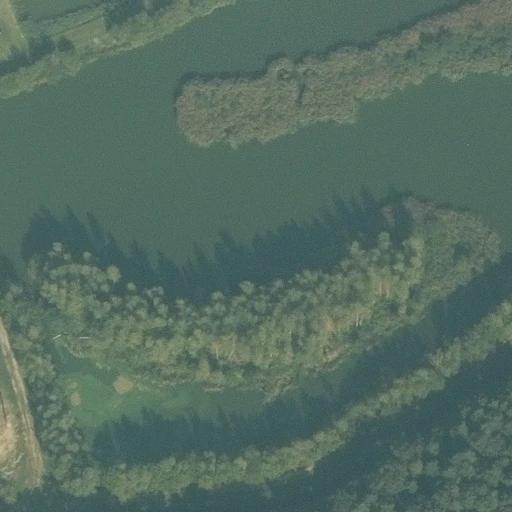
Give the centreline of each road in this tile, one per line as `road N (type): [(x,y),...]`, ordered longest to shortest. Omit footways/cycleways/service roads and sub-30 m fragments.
road 1 (track): [(511,341),(314,473),(85,511)]
road 2 (track): [(330,511),(511,386)]
road 3 (track): [(52,511),(0,327)]
